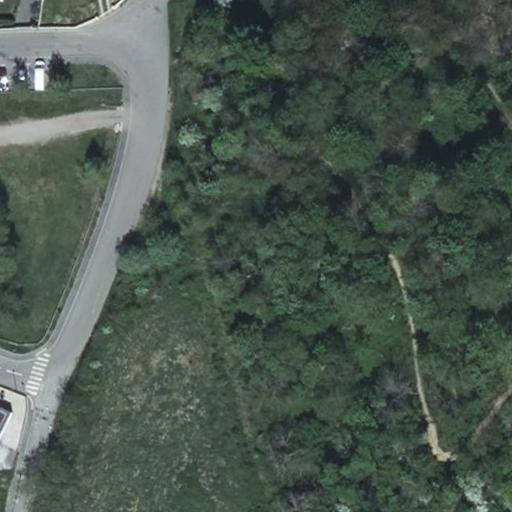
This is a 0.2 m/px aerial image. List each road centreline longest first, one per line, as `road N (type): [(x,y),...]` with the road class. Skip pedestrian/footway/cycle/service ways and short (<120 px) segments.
road 1 (track): [(134,170),(181,180),(278,511)]
road 2 (residential): [(141,40),(150,76),(147,124),(54,382)]
road 3 (residential): [(141,40),(0,45)]
